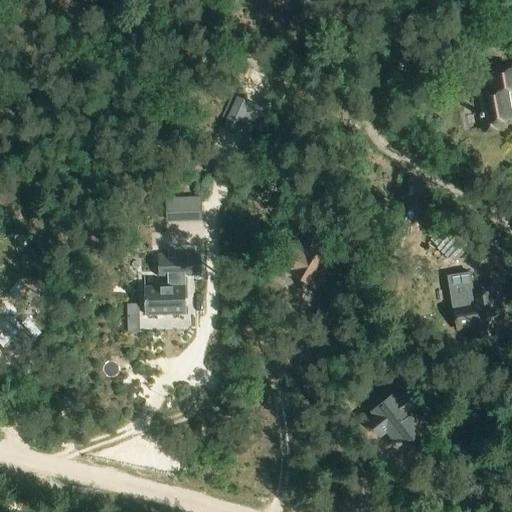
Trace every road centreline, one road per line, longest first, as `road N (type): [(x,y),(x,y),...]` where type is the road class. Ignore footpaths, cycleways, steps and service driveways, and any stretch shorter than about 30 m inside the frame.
road 1 (track): [(154,0),(511,223)]
road 2 (track): [(0,451),(220,511)]
